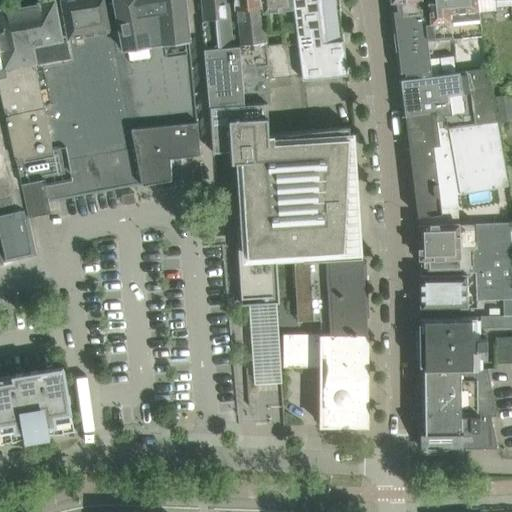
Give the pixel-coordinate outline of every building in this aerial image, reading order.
[(57,0),(23,6),(0,10),(0,90),(9,131),(21,182),(22,187),(25,201),(29,216),(51,212),(49,201),(99,192),(96,177),(93,162),(82,102),(73,57),(62,0),(57,0)] [(96,177),(99,192),(172,178),(171,156),(201,153),(185,0),(62,0),(73,57),(82,102),(93,162),(96,177)] [(228,0),(201,0),(204,20),(205,21),(202,21),(209,104),(245,102),(239,45),(233,46),(228,0)] [(260,0),(234,0),(235,8),(236,8),(239,45),(245,102),(267,102),(270,102),(269,78),(268,78),(268,64),(266,44),(262,12),(260,0)] [(293,0),(260,0),(262,12),(268,11),(270,32),(282,31),(283,42),(266,44),(268,64),(268,78),(269,78),(302,74),(298,42),(295,11),(293,0)] [(339,0),(293,0),(295,11),(298,42),(302,74),(303,74),(303,79),(348,73),(339,0)] [(391,0),(391,1),(401,73),(427,70),(428,76),(433,75),(430,59),(422,0),(391,0)] [(478,0),(427,0),(432,39),(481,35),(478,0)] [(453,57),(441,58),(443,74),(455,72),(453,57)] [(430,59),(433,75),(443,74),(441,58),(430,59)] [(455,72),(443,74),(433,75),(428,76),(401,79),(418,216),(419,225),(457,223),(460,223),(450,144),(499,137),(488,67),(455,72)] [(0,251),(2,261),(36,255),(29,216),(25,201),(22,187),(21,182),(9,131),(0,90),(0,251)] [(511,107),(510,93),(493,96),(497,122),(511,119),(511,107)] [(267,102),(245,102),(209,104),(209,105),(210,105),(213,153),(232,152),(233,162),(242,161),(246,224),(237,225),(242,305),(249,304),(254,384),(282,383),(277,303),(280,302),(277,263),(294,262),(363,257),(362,248),(360,211),(346,212),(350,133),(355,133),(355,125),(353,125),(353,126),(269,134),(267,102)] [(134,192),(122,195),(123,198),(124,205),(133,203),(136,203),(134,192)] [(457,223),(419,225),(420,258),(423,258),(423,274),(467,272),(476,272),(477,301),(503,300),(504,316),(511,315),(511,256),(510,224),(504,224),(479,225),(458,225),(457,223)] [(363,257),(294,262),(298,321),(330,319),(331,333),(368,332),(366,316),(369,316),(365,263),(363,263),(363,257)] [(420,274),(420,308),(468,307),(467,272),(423,274),(420,274)] [(481,316),(481,328),(511,327),(511,315),(504,316),(481,316)] [(473,317),(420,317),(421,368),(473,367),(473,347),(488,347),(488,334),(478,334),(478,338),(473,338),(473,317)] [(284,335),(284,367),(322,367),(321,425),(355,425),(355,420),(362,409),(368,409),(368,332),(331,333),(331,335),(322,335),(284,335)] [(509,364),(509,337),(495,338),(496,364),(509,364)] [(0,440),(1,441),(1,443),(0,443),(0,444),(4,444),(4,443),(3,443),(2,441),(74,429),(63,367),(41,371),(41,370),(12,375),(13,376),(0,377),(0,440)] [(473,367),(421,368),(422,450),(497,448),(491,416),(496,416),(487,367),(473,367)]
